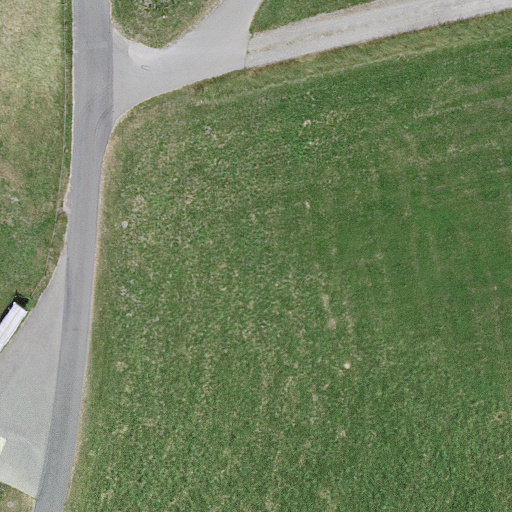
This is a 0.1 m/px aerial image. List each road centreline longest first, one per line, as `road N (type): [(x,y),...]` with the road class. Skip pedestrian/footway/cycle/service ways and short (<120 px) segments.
road 1 (residential): [(92,0),(72,372),(48,511)]
road 2 (track): [(91,73),(496,0)]
